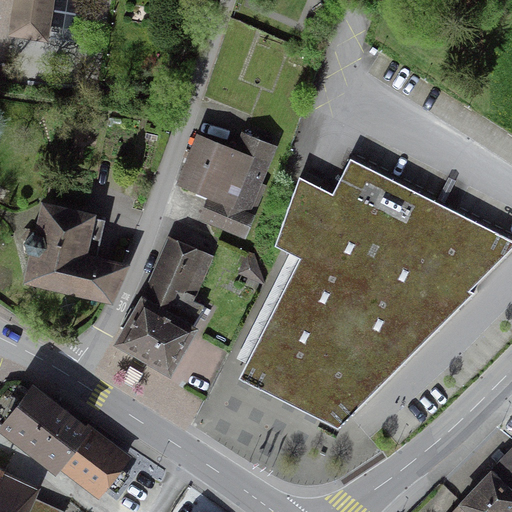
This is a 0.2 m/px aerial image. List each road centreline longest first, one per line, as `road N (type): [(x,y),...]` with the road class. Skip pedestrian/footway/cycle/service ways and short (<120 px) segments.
road 1 (residential): [(67,377),(118,301),(225,0)]
road 2 (tertiary): [(67,377),(274,511)]
road 3 (tertiary): [(348,511),(511,367)]
